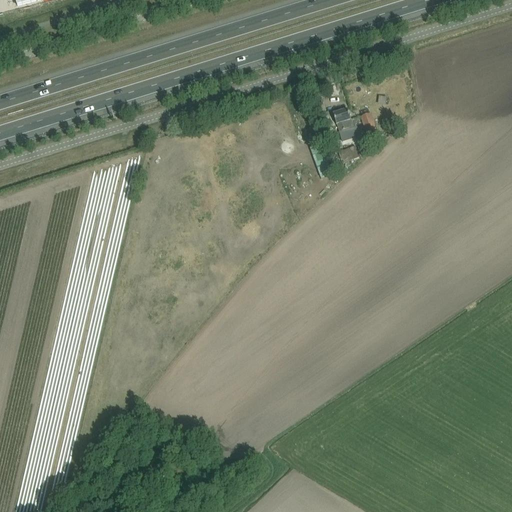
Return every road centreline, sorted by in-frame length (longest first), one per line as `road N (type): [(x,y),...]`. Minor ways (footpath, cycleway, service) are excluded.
road 1 (unclassified): [(0,164),(511,5)]
road 2 (motorway): [(0,133),(428,0)]
road 3 (motorway): [(328,0),(0,102)]
road 4 (unclassified): [(0,61),(196,0)]
